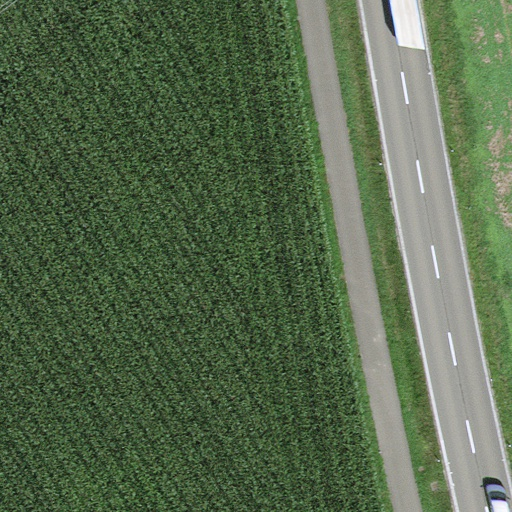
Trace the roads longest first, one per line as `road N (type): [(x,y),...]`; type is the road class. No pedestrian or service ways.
road 1 (track): [(416,511),(356,253),(310,0)]
road 2 (secondary): [(487,511),(444,344),(387,0)]
